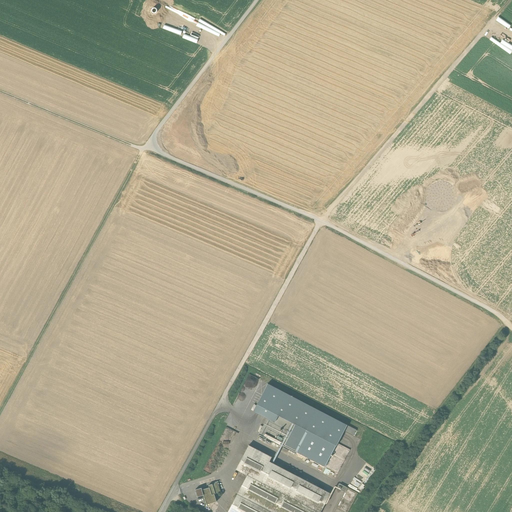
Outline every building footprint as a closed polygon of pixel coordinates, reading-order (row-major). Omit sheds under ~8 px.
[(347,425),(267,384),(253,411),(267,418),(258,434),(324,468),(347,425)] [(247,475),(227,511),(320,511),(330,494),(270,462),(273,457),(249,445),(236,470),(247,475)] [(362,489),(373,469),(364,464),(363,467),(362,467),(358,474),(361,475),(358,480),(362,482),(359,488),(362,489)] [(330,492),(334,485),(326,480),(322,487),(330,492)] [(202,488),(196,490),(198,496),(203,495),(206,505),(217,502),(214,495),(221,493),(218,485),(219,485),(218,482),(215,483),(208,485),(209,488),(202,490),(202,488)] [(353,504),(358,491),(338,484),(337,488),(345,491),(342,500),(339,499),(334,511),(346,511),(350,502),(353,504)]
